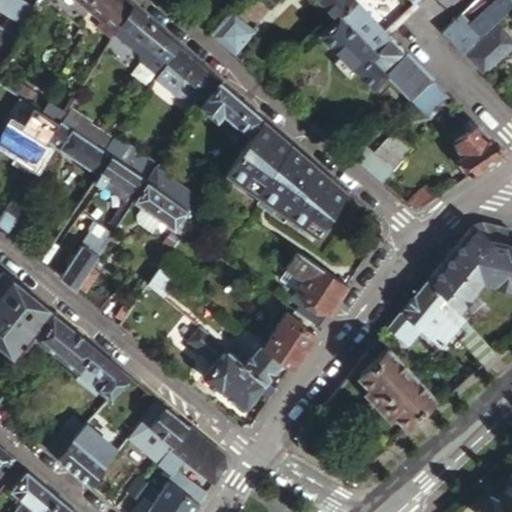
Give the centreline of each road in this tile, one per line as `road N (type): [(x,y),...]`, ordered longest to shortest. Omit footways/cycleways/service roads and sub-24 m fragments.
road 1 (residential): [(144,0),(416,238)]
road 2 (residential): [(256,452),(0,246)]
road 3 (residential): [(256,452),(416,238)]
road 4 (tertiary): [(511,386),(371,511)]
road 5 (residential): [(448,0),(418,27),(511,130)]
road 6 (residential): [(0,428),(101,511)]
road 7 (residential): [(361,511),(256,452)]
